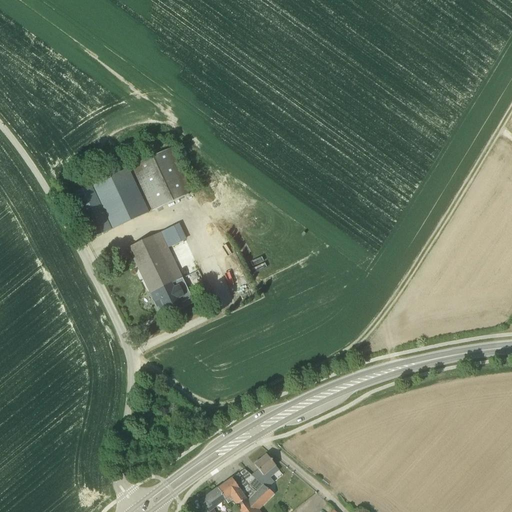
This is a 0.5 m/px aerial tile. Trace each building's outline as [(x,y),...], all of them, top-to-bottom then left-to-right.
[(169,148),(130,166),(152,211),(190,193),(169,148)] [(126,169),(91,186),(111,230),(147,213),(126,169)] [(93,239),(111,230),(91,186),(73,195),(93,239)] [(167,248),(185,239),(179,225),(160,234),(167,248)] [(160,234),(128,249),(150,294),(182,279),(177,270),(167,248),(160,234)] [(182,279),(150,294),(159,315),(191,299),(182,279)] [(259,510),(274,495),(270,491),(277,486),(274,482),(282,475),(266,456),(254,466),(260,473),(254,478),(262,486),(248,503),(238,510),(239,511),(251,511),(258,508),(259,510)] [(244,470),(217,490),(224,500),(227,505),(233,501),(238,510),(248,503),(262,486),(254,478),(244,470)] [(224,500),(217,490),(200,502),(202,511),(214,511),(213,509),(224,500)]
